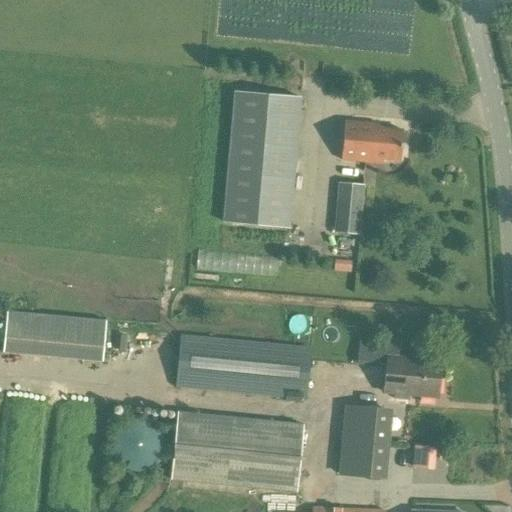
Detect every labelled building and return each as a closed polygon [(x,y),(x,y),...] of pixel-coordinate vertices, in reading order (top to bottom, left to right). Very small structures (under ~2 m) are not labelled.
[(235,91),(223,221),(290,227),(301,97),(235,91)] [(345,120),(342,159),(374,162),(375,158),(401,160),(403,130),(379,128),(380,124),(345,120)] [(339,183),(334,233),(357,235),(362,185),(339,183)] [(336,259),(336,269),(350,270),(351,260),(336,259)] [(5,312),(1,353),(101,363),(105,321),(5,312)] [(179,334),(174,386),(280,396),(280,400),(299,401),(301,399),(305,399),(310,347),(179,334)] [(385,356),(382,393),(436,398),(439,361),(385,356)] [(343,409),(337,477),(377,480),(383,412),(343,409)] [(176,414),(169,482),(294,494),(300,425),(176,414)] [(112,443),(112,445),(112,448),(112,451),(113,453),(114,456),(115,458),(117,460),(118,463),(120,464),(122,466),(125,468),(127,469),(129,470),(132,470),(135,471),(137,471),(140,471),(143,470),(145,470),(148,469),(150,467),(152,466),(154,464),(156,462),(158,460),(159,458),(161,456),(162,453),(162,451),(163,448),(163,445),(163,443),(162,440),(161,438),(161,435),(159,433),(158,430),(156,428),(154,426),(152,425),(150,423),(148,422),(145,421),(143,421),(140,420),(137,420),(135,420),(132,420),(129,421),(127,422),(125,423),(122,425),(120,426),(118,428),(117,430),(115,433),(114,435),(113,438),(112,440),(112,443)] [(428,446),(415,445),(413,466),(427,467),(428,446)]
